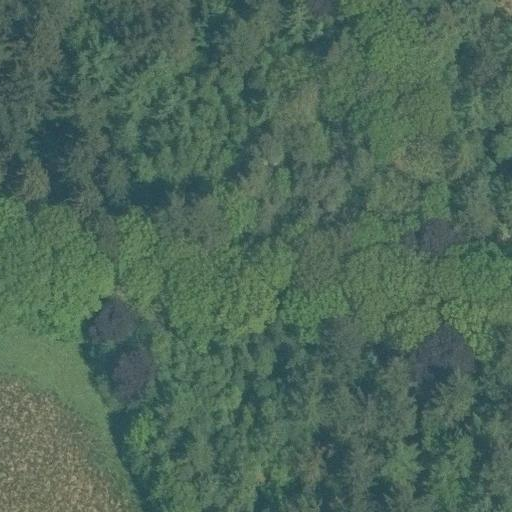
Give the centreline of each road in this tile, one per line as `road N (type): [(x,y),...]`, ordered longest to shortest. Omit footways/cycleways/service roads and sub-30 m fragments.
road 1 (track): [(407,328),(0,276)]
road 2 (track): [(407,328),(394,118),(374,0)]
road 3 (track): [(416,511),(407,328)]
